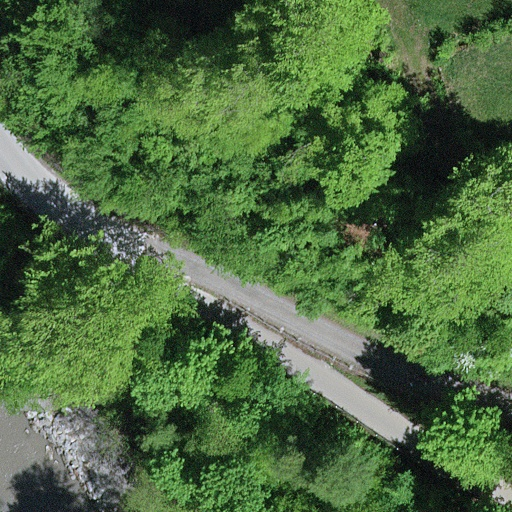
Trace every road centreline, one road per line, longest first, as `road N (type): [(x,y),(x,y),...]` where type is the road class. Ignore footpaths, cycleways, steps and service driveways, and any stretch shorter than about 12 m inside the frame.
road 1 (track): [(511,413),(358,360),(45,208),(147,292),(422,447),(511,510)]
road 2 (track): [(425,48),(424,106),(437,138),(465,173),(511,206)]
